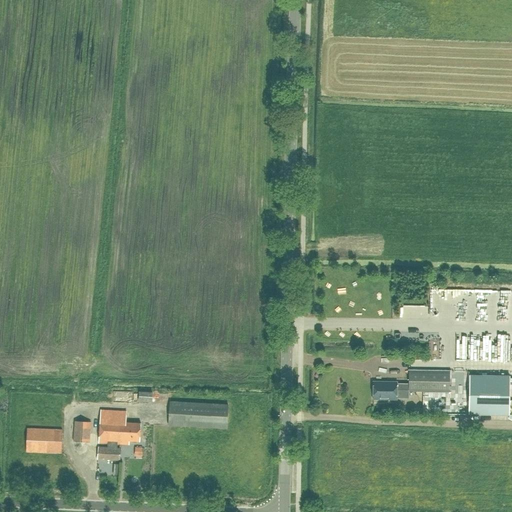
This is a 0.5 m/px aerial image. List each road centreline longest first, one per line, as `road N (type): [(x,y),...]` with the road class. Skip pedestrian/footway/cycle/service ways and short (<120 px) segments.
road 1 (secondary): [(283,511),(295,0)]
road 2 (track): [(298,416),(511,428)]
road 3 (tertiary): [(213,511),(0,502)]
